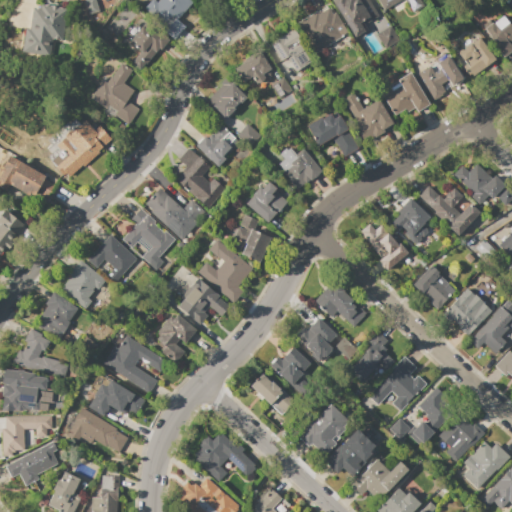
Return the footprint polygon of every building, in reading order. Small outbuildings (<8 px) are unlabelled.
[(95,0),(99,12),(89,15),(84,0),(95,0)] [(188,0),(192,3),(176,21),(183,27),(173,38),(142,10),(150,0),(188,0)] [(330,0),(368,0),(378,16),(369,21),(370,24),(367,26),(368,28),(353,37),(330,0)] [(419,0),(424,7),(413,14),(404,0),(399,0),(383,11),(376,0),(419,0)] [(511,0),(511,9),(502,0),(511,0)] [(31,7),(39,9),(40,4),(67,8),(62,42),(50,40),(47,56),(21,52),(24,28),(28,29),(31,7)] [(334,12),(347,33),(317,51),(299,21),(307,16),(307,17),(315,12),(315,13),(326,7),(331,14),(334,12)] [(483,29),(491,23),(492,24),(503,15),(511,27),(511,47),(511,48),(511,49),(511,50),(503,58),(489,41),(492,39),(483,29)] [(144,23),(167,42),(160,50),(158,48),(146,62),(138,54),(140,52),(130,44),(135,37),(133,36),(144,23)] [(389,26),(398,40),(384,49),(375,35),(389,26)] [(290,31),(309,61),(294,71),(285,57),(279,61),(269,44),(290,31)] [(478,38),(494,59),(474,75),(463,60),(462,61),(457,53),(478,38)] [(233,69),(259,53),(272,74),(255,84),(251,77),(242,83),(233,69)] [(447,56),(467,86),(447,99),(444,94),(434,100),(417,75),(429,67),(432,71),(434,69),(436,72),(438,71),(436,68),(439,66),(437,63),(447,56)] [(89,98),(102,81),(105,83),(111,75),(111,76),(120,63),(130,70),(121,84),(132,91),(125,101),(137,109),(127,124),(114,115),(116,112),(108,106),(105,109),(89,98)] [(409,73),(428,105),(416,112),(415,110),(402,118),(402,119),(398,122),(388,105),(387,106),(379,92),(398,80),(398,79),(409,73)] [(227,76),(247,96),(240,103),(238,102),(233,107),(234,109),(223,119),(205,100),(221,85),(219,83),(227,76)] [(378,100),(392,124),(381,130),(383,132),(363,143),(355,128),(358,126),(343,99),(353,94),(362,109),(378,100)] [(316,147),(312,140),(313,139),(305,126),(320,117),(321,119),(329,114),(332,119),(338,116),(342,122),(346,129),(316,147)] [(220,124),(233,137),(247,123),(261,137),(248,150),(239,141),(231,148),(232,149),(227,154),(226,153),(222,157),(225,159),(216,168),(204,156),(203,156),(202,155),(202,154),(194,146),(203,137),(206,139),(220,124)] [(65,178),(50,161),(60,152),(55,146),(65,137),(73,146),(79,141),(76,138),(80,134),(78,132),(88,124),(93,131),(98,126),(110,140),(97,151),(99,152),(83,166),(82,164),(65,178)] [(301,149),(307,156),(309,155),(316,164),(315,166),(317,168),(318,167),(321,172),(313,179),(313,178),(310,180),(309,179),(295,190),(277,168),(278,167),(276,165),(282,160),(278,154),(285,148),(286,150),(288,148),(294,155),(301,149)] [(188,149),(208,167),(200,176),(208,183),(213,177),(226,188),(207,209),(175,181),(183,172),(182,171),(185,167),(178,161),(188,149)] [(8,156),(44,176),(42,179),(52,184),(45,197),(35,191),(31,198),(9,185),(5,191),(0,188),(0,174),(3,169),(1,168),(8,156)] [(451,175),(460,166),(467,172),(475,164),(490,179),(493,175),(503,184),(488,199),(486,196),(478,205),(468,196),(470,193),(451,175)] [(262,183),(264,185),(267,182),(276,188),(273,191),(285,201),(267,224),(247,209),(245,212),(240,208),(259,183),(262,183)] [(427,186),(437,195),(442,199),(445,196),(444,195),(448,191),(450,192),(453,188),(461,196),(457,201),(454,205),(453,204),(451,207),(458,214),(468,204),(478,213),(457,236),(416,198),(427,186)] [(144,203),(158,188),(181,209),(190,200),(205,214),(180,241),(149,212),(151,210),(144,203)] [(495,197),(505,188),(511,195),(511,198),(504,206),(495,197)] [(409,198),(429,217),(422,225),(427,230),(409,249),(390,231),(394,227),(390,223),(398,214),(396,212),(409,198)] [(0,214),(4,210),(28,230),(19,241),(13,236),(0,251),(0,214)] [(146,215),(154,222),(152,224),(163,233),(165,231),(174,239),(157,258),(162,262),(155,271),(140,258),(146,251),(136,242),(130,248),(120,239),(135,223),(137,225),(146,215)] [(243,215),(257,221),(253,230),(269,238),(262,254),(263,254),(259,263),(240,254),(245,243),(233,238),(243,215)] [(379,225),(397,245),(399,243),(408,253),(386,272),(377,261),(379,259),(365,243),(364,245),(355,235),(368,224),(374,230),(379,225)] [(511,224),(511,260),(499,248),(511,234),(511,226),(511,225),(511,224)] [(109,235),(136,259),(114,283),(106,275),(112,268),(103,260),(95,268),(86,260),(109,235)] [(196,272),(204,263),(214,271),(222,262),(207,249),(216,239),(251,269),(236,287),(241,291),(231,303),(196,272)] [(79,260),(104,280),(80,309),(59,292),(64,286),(62,285),(72,274),(69,272),(79,260)] [(411,285),(431,265),(437,272),(436,273),(454,292),(435,310),(411,285)] [(332,282),(343,292),(365,314),(353,327),(336,310),(329,317),(313,301),(332,282)] [(206,287),(231,306),(224,314),(222,312),(219,316),(207,306),(202,313),(205,315),(198,324),(177,307),(192,288),(200,294),(206,287)] [(441,314),(466,288),(474,296),(468,303),(475,310),(481,303),(492,313),(467,338),(457,328),(458,326),(451,319),(449,322),(441,314)] [(52,292),(77,307),(56,340),(37,328),(42,321),(38,319),(46,306),(44,304),(52,292)] [(511,317),(504,325),(508,327),(491,345),(477,332),(492,316),(491,315),(499,306),(511,317)] [(176,314),(195,330),(183,344),(178,339),(174,344),(183,352),(173,363),(160,352),(164,347),(162,345),(161,347),(154,341),(158,336),(155,334),(157,332),(156,332),(170,316),(172,318),(176,314)] [(317,318),(336,335),(327,345),(331,349),(319,361),(294,336),(302,328),(305,330),(317,318)] [(29,329),(40,335),(40,336),(49,341),(43,352),(40,351),(36,358),(40,359),(40,357),(67,364),(63,377),(30,368),(27,366),(22,363),(21,366),(12,362),(18,350),(22,352),(26,343),(22,341),(29,329)] [(376,332),(386,341),(381,347),(384,351),(383,352),(393,361),(386,369),(379,363),(361,383),(348,371),(367,350),(366,349),(369,345),(367,343),(376,332)] [(125,336),(166,363),(159,373),(137,359),(132,366),(156,381),(147,394),(102,364),(113,347),(116,349),(125,336)] [(342,337),(356,351),(347,360),(333,347),(342,337)] [(292,348),(311,366),(290,387),(268,366),(276,357),(280,360),(292,348)] [(511,353),(511,378),(500,367),(511,353)] [(366,396),(382,380),(382,381),(392,371),(390,370),(403,357),(414,368),(407,375),(412,380),(416,376),(425,384),(398,411),(390,403),(396,397),(390,391),(376,405),(366,396)] [(2,369),(16,371),(16,370),(23,371),(23,372),(33,373),(33,377),(46,378),(44,391),(36,390),(34,401),(38,402),(37,412),(24,410),(23,412),(13,411),(13,409),(12,409),(11,412),(1,411),(3,397),(1,396),(2,384),(1,384),(2,369)] [(249,386),(260,375),(270,383),(271,382),(278,389),(277,390),(278,390),(280,389),(293,401),(280,415),(249,386)] [(109,380),(143,401),(135,415),(129,412),(129,413),(125,411),(123,415),(113,409),(112,410),(107,408),(104,413),(104,412),(101,418),(86,409),(93,397),(92,396),(99,384),(105,387),(109,380)] [(417,406),(431,392),(453,415),(422,445),(410,432),(421,421),(424,424),(428,420),(425,417),(426,415),(417,406)] [(330,404),(350,423),(337,436),(339,438),(334,443),(335,444),(323,456),(310,444),(307,447),(297,437),(311,421),(312,422),(330,404)] [(80,408),(115,428),(114,430),(127,438),(117,454),(92,440),(90,443),(79,437),(77,441),(66,434),(74,420),(73,420),(80,408)] [(454,461),(444,451),(448,448),(436,435),(457,415),(462,420),(463,419),(470,426),(473,423),(483,433),(454,461)] [(4,417),(52,416),(52,428),(45,429),(45,439),(34,439),(34,429),(22,429),(23,450),(15,450),(15,453),(11,453),(11,456),(1,456),(0,428),(4,428),(4,417)] [(323,461),(338,446),(339,447),(356,429),(360,433),(359,433),(362,436),(362,435),(373,446),(369,451),(372,454),(354,474),(345,466),(337,474),(323,461)] [(194,461),(196,458),(193,455),(200,448),(198,445),(200,443),(199,442),(203,438),(204,439),(207,436),(211,440),(216,435),(218,436),(221,434),(236,448),(238,445),(242,449),(240,452),(254,465),(252,467),(254,468),(246,477),(234,466),(235,465),(226,456),(217,465),(226,473),(217,483),(194,461)] [(51,441),(56,450),(50,452),(56,464),(35,474),(38,479),(24,487),(17,474),(9,478),(3,466),(51,441)] [(476,489),(462,475),(468,469),(461,463),(482,441),(489,448),(495,443),(509,457),(496,470),(495,469),(476,489)] [(379,456),(385,461),(382,465),(389,471),(398,461),(408,471),(378,503),(365,490),(360,496),(350,486),(367,468),(366,467),(370,462),(372,463),(379,456)] [(480,500),(511,467),(511,506),(507,501),(499,509),(492,502),(487,507),(480,500)] [(46,505),(53,491),(51,490),(56,479),(58,480),(63,471),(79,479),(70,496),(78,500),(72,511),(57,511),(58,511),(46,505)] [(118,477),(116,511),(90,511),(90,497),(99,498),(100,476),(118,477)] [(205,478),(215,487),(215,488),(221,493),(222,493),(237,506),(232,511),(186,511),(175,502),(182,493),(178,490),(185,482),(189,485),(192,485),(193,483),(197,487),(205,478)] [(375,511),(397,488),(404,495),(407,492),(420,504),(412,511),(375,511)] [(249,511),(248,511),(256,502),(255,500),(264,491),(265,492),(267,490),(269,492),(270,490),(280,499),(270,509),(273,511),(249,511)] [(418,511),(420,510),(420,511),(428,502),(434,508),(430,511),(418,511)]
